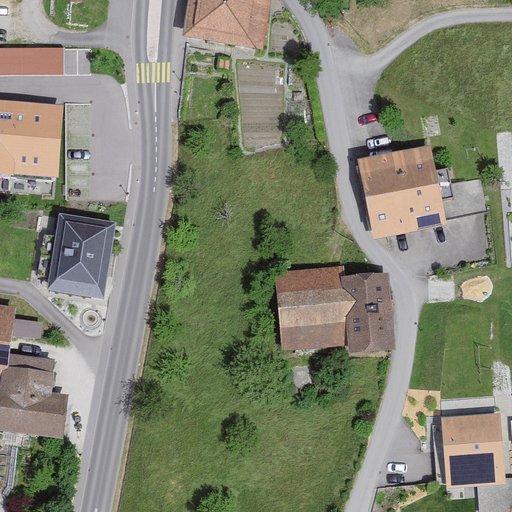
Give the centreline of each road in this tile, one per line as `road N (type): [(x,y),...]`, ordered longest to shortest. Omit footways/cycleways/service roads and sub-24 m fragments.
road 1 (residential): [(290,0),(322,56),(330,135),(365,245),(397,270),(407,308),(403,376),(352,511)]
road 2 (secondary): [(156,0),(152,192),(95,511)]
